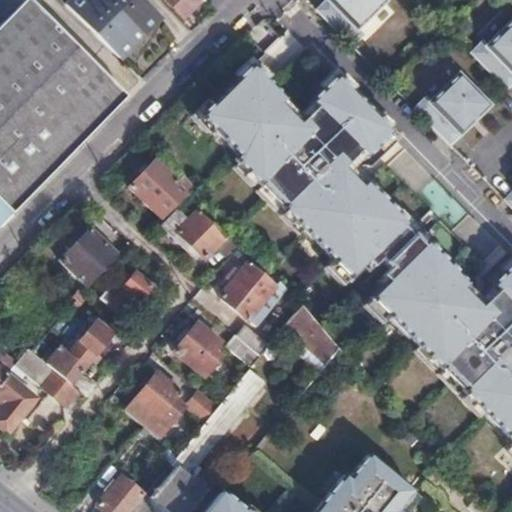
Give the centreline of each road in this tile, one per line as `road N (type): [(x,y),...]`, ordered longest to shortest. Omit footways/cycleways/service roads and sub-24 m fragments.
road 1 (residential): [(249,0),(0,253)]
road 2 (residential): [(511,234),(287,0)]
